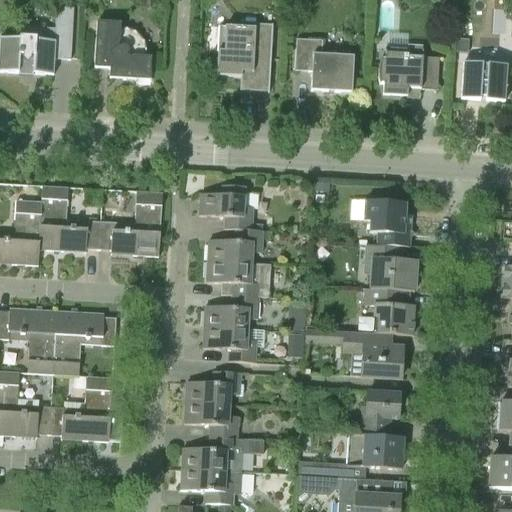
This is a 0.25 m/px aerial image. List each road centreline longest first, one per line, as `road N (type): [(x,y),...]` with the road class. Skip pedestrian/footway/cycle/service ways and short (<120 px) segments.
road 1 (tertiary): [(460,166),(0,141)]
road 2 (residential): [(438,511),(460,166)]
road 3 (residential): [(152,473),(159,303)]
road 4 (residential): [(159,303),(0,290)]
road 5 (residential): [(152,473),(0,460)]
